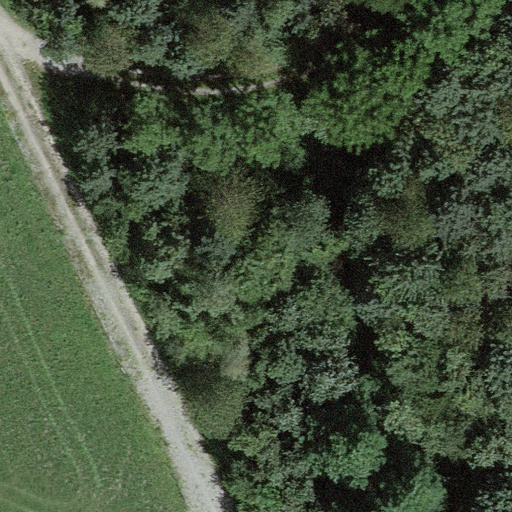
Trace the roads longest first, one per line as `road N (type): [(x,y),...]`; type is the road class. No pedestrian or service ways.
road 1 (track): [(238,511),(24,93)]
road 2 (track): [(24,93),(209,110),(388,66),(432,0)]
